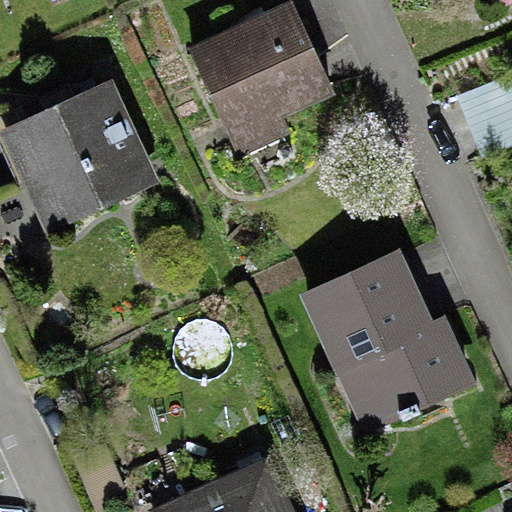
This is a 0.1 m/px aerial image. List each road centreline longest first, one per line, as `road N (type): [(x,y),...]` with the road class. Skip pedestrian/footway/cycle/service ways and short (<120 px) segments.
road 1 (residential): [(362,0),(511,330)]
road 2 (residential): [(0,400),(50,511)]
